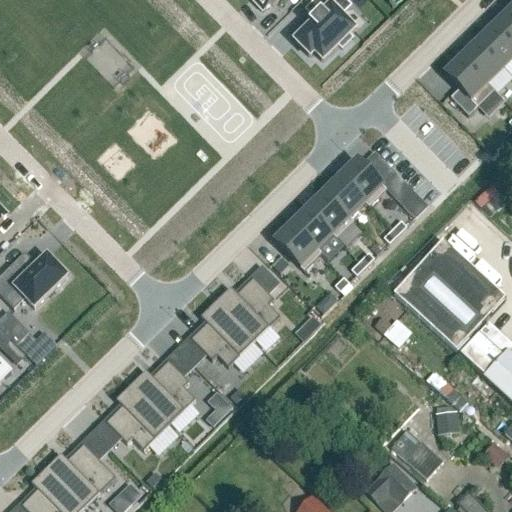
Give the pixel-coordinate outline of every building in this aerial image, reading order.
[(247,0),(263,15),(278,0),(247,0)] [(313,29),(296,46),(310,61),(315,57),(323,65),(339,50),(342,53),(353,42),(350,39),(355,34),(341,20),(351,10),(340,0),(321,0),(307,14),(316,24),(312,28),(313,29)] [(511,16),(511,15),(495,31),(511,48),(511,16)] [(511,48),(495,31),(478,47),(504,73),(511,64),(511,48)] [(478,47),(462,63),(488,89),(488,88),(504,73),(478,47)] [(349,54),(330,66),(335,73),(353,61),(349,54)] [(462,63),(445,80),(460,94),(451,103),(469,121),(477,112),(495,95),(488,88),(488,89),(462,63)] [(322,86),(306,66),(299,71),(316,91),(322,86)] [(358,165),(341,182),(366,208),(366,209),(369,212),(387,195),(358,165)] [(341,182),(324,198),(350,224),(351,223),(366,209),(366,208),(341,182)] [(324,198),(308,214),(334,240),(333,241),(336,244),(354,227),(351,223),(350,224),(324,198)] [(427,211),(416,200),(403,212),(415,223),(427,211)] [(308,214),(292,230),(317,256),(318,255),(333,241),(334,240),(308,214)] [(401,226),(393,235),(398,241),(407,232),(401,226)] [(292,230),(275,247),(304,276),(321,259),(318,255),(317,256),(292,230)] [(390,249),(398,241),(393,235),(384,243),(390,249)] [(465,341),(502,302),(442,245),(394,299),(456,356),(484,382),(511,408),(511,365),(511,364),(511,351),(485,326),(468,344),(465,341)] [(374,264),(369,258),(360,267),(366,273),(374,264)] [(12,270),(0,282),(0,299),(14,314),(25,304),(35,313),(67,282),(63,278),(66,275),(54,262),(51,265),(47,261),(25,283),(12,270)] [(366,273),(360,267),(351,275),(357,281),(366,273)] [(349,289),(344,283),(335,291),(341,297),(349,289)] [(231,293),(216,308),(255,348),(281,322),(269,310),(274,305),(269,300),(253,284),(237,300),(235,297),(231,293)] [(229,373),(255,348),(216,308),(201,323),(205,327),(208,330),(192,345),(207,361),(212,366),(217,361),(229,373)] [(315,322),(309,328),(317,337),(323,331),(315,322)] [(399,326),(386,340),(401,354),(414,339),(399,326)] [(0,334),(0,351),(1,353),(10,345),(0,334)] [(28,338),(17,350),(36,369),(56,350),(45,339),(37,347),(28,338)] [(0,388),(13,376),(0,362),(0,388)] [(131,391),(170,431),(196,405),(184,394),(189,389),(184,383),(169,367),(153,383),(150,380),(146,377),(131,391)] [(144,456),(170,431),(131,391),(116,406),(120,410),(123,413),(107,428),(122,444),(128,449),(133,444),(144,456)] [(220,398),(210,408),(227,424),(236,415),(220,398)] [(459,418),(438,420),(440,440),(460,438),(459,418)] [(405,433),(388,451),(424,484),(440,466),(405,433)] [(495,449),(485,461),(498,472),(508,460),(495,449)] [(46,474),(83,511),(87,511),(116,484),(99,466),(84,451),(68,466),(65,463),(61,460),(46,474)] [(401,510),(418,493),(394,469),(366,497),(378,509),(389,498),(401,510)] [(83,511),(46,474),(31,489),(35,493),(38,496),(22,511),(23,511),(83,511)] [(156,478),(148,486),(153,492),(162,483),(156,478)] [(132,489),(125,496),(136,508),(143,501),(132,489)] [(460,511),(482,511),(468,498),(457,509),(460,511)] [(324,511),(311,500),(300,511),(324,511)]
